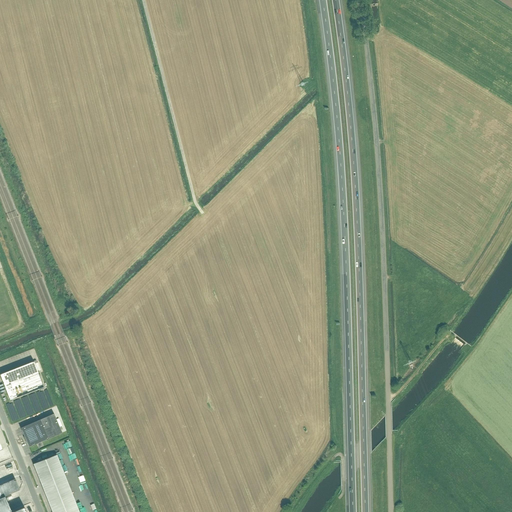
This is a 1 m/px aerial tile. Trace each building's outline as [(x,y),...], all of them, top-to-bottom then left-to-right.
[(1,378),(10,400),(44,387),(34,361),(14,369),(15,373),(1,378)] [(261,393),(249,397),(253,407),(265,403),(261,393)] [(244,399),(232,404),(236,414),(248,409),(244,399)] [(227,406),(216,410),(219,420),(231,416),(227,406)] [(202,416),(190,420),(194,430),(206,426),(202,416)] [(283,419),(260,428),(263,435),(286,426),(283,419)] [(40,420),(21,428),(29,447),(48,439),(40,420)] [(185,422),(174,426),(177,437),(189,432),(185,422)] [(257,429),(234,438),(237,445),(260,436),(257,429)] [(232,439),(209,448),(211,454),(234,445),(232,439)] [(62,443),(64,449),(71,446),(69,441),(62,443)] [(206,449),(183,458),(185,464),(209,455),(206,449)] [(79,511),(56,455),(33,464),(52,511),(79,511)] [(179,462),(168,466),(171,472),(181,468),(179,462)] [(0,511),(26,511),(24,507),(11,511),(4,496),(19,490),(15,479),(6,483),(4,478),(0,480),(0,511)] [(82,492),(84,498),(89,496),(85,485),(80,487),(82,492)]
